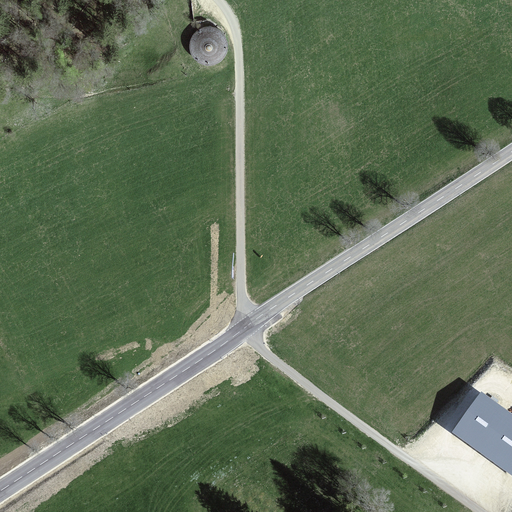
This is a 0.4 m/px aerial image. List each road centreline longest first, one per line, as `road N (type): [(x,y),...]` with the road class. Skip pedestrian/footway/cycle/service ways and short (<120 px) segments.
road 1 (track): [(247,324),(237,46),(230,22),(210,0)]
road 2 (secondary): [(511,150),(247,324)]
road 3 (unclassified): [(489,511),(286,371),(247,324)]
road 4 (secondary): [(247,324),(0,485)]
